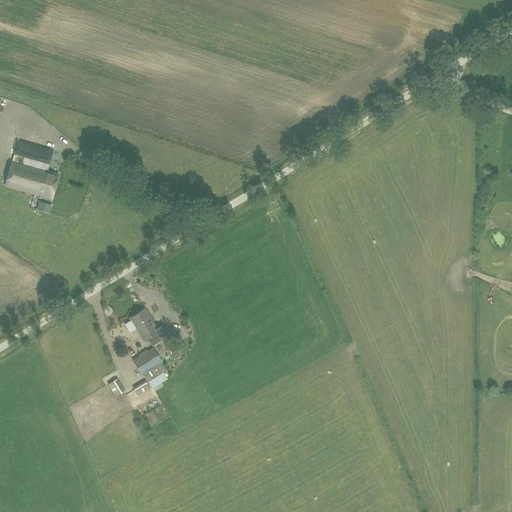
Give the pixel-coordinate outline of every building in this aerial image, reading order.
[(17,141),(11,161),(47,171),(52,151),(17,141)] [(58,174),(47,171),(11,161),(4,184),(51,198),(58,174)] [(157,328),(152,319),(145,308),(130,318),(145,339),(148,337),(153,345),(161,339),(160,337),(167,332),(162,324),(157,328)] [(162,362),(153,347),(148,351),(146,349),(141,352),(142,354),(133,360),(141,376),(143,374),(147,381),(166,370),(162,363),(162,362)] [(115,379),(108,384),(117,397),(124,392),(115,379)] [(134,388),(138,395),(150,388),(145,380),(134,388)]
